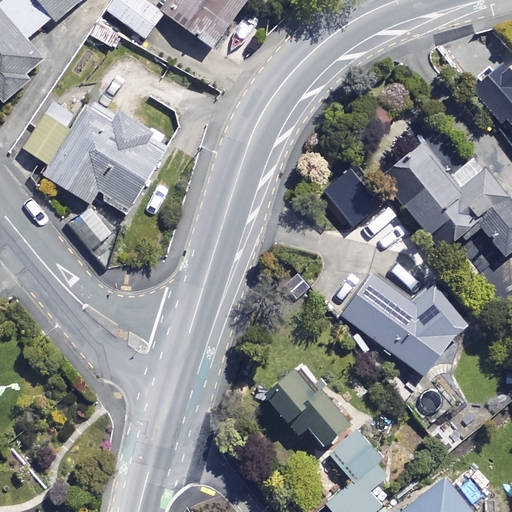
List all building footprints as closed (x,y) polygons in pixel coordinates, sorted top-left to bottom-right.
[(7,0),(0,6),(0,95),(8,106),(36,82),(33,78),(52,61),(35,41),(58,21),(62,27),(94,0),(7,0)] [(167,16),(144,0),(118,0),(110,13),(149,41),(167,16)] [(256,0),(176,0),(166,13),(217,52),(256,0)] [(509,121),(511,124),(511,70),(510,68),(475,97),(500,128),(509,121)] [(125,218),(130,221),(170,157),(155,147),(161,137),(124,114),(118,124),(91,107),(75,133),(49,116),(26,152),(53,169),(47,179),(97,210),(101,203),(125,218)] [(509,256),(511,254),(511,198),(481,158),(455,178),(425,139),(379,174),(441,255),(462,240),(482,267),(504,250),(509,256)] [(101,203),(97,210),(77,216),(70,226),(104,267),(126,233),(118,228),(125,218),(101,203)] [(415,305),(381,278),(350,319),(430,382),(477,320),(431,284),(415,305)] [(359,428),(303,371),(272,402),(306,437),(313,430),(334,452),(359,428)] [(394,475),(364,437),(336,459),(358,488),(333,508),(335,511),(380,511),(384,509),(371,493),(394,475)] [(474,511),(449,481),(411,511),(474,511)]
